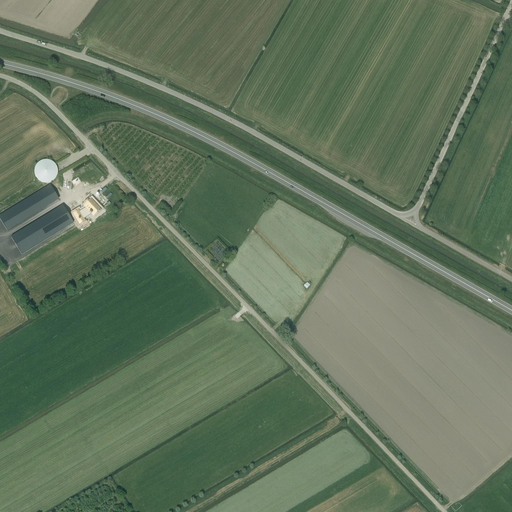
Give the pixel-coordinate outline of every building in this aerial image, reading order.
[(41,183),(42,183),(43,183),(44,184),(45,184),(46,184),(47,184),(48,184),(49,184),(50,183),(51,183),(52,182),(53,182),(54,181),(55,180),(55,179),(56,179),(56,178),(57,177),(57,176),(57,175),(58,174),(58,173),(58,172),(58,171),(57,170),(57,169),(57,168),(56,167),(56,166),(55,165),(55,164),(54,164),(53,163),(52,162),(51,162),(51,161),(50,161),(49,161),(48,161),(47,161),(46,161),(45,161),(44,161),(43,161),(42,161),(41,162),(40,162),(39,163),(38,163),(38,164),(37,165),(36,166),(36,167),(35,168),(35,169),(35,170),(34,171),(34,172),(34,173),(34,174),(35,175),(35,176),(35,177),(36,178),(36,179),(37,179),(37,180),(38,181),(39,182),(40,182),(41,183)] [(71,180),(74,186),(82,183),(79,177),(71,180)] [(40,190),(26,198),(34,212),(48,202),(40,190)] [(76,192),(37,216),(50,238),(89,213),(76,192)] [(98,203),(91,208),(97,218),(103,214),(99,209),(105,205),(106,208),(113,204),(106,192),(96,198),(98,203)]
